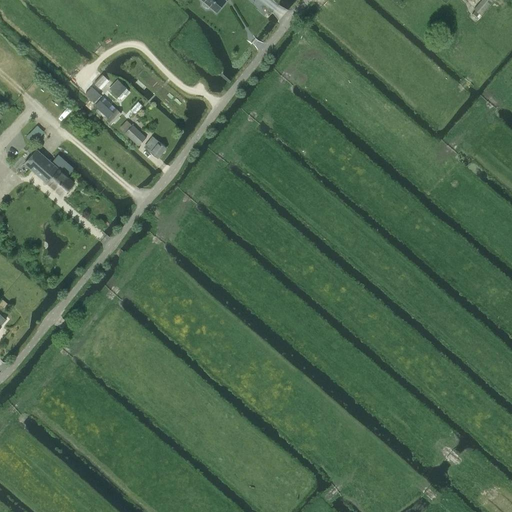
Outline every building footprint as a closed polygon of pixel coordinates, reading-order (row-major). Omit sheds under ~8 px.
[(227,0),(226,0),(200,0),(203,2),(202,3),(202,6),(205,9),(208,8),(209,7),(216,13),(227,0)] [(478,18),(492,1),(491,0),(481,0),(473,9),(475,11),(471,15),(475,19),(476,17),(478,18)] [(236,24),(248,34),(261,19),(249,9),(236,24)] [(102,74),(93,83),(95,84),(100,89),(108,80),(103,75),(102,74)] [(117,79),(109,88),(118,97),(120,99),(121,99),(125,95),(129,91),(126,89),(127,88),(117,79)] [(103,97),(95,105),(109,118),(107,120),(111,124),(121,114),(103,97)] [(138,146),(146,138),(132,125),(127,121),(122,126),(127,131),(125,133),(138,146)] [(33,143),(44,132),(37,126),(30,133),(31,134),(30,135),(30,136),(28,139),(33,143)] [(158,158),(166,147),(152,136),(144,147),(158,158)] [(36,150),(24,163),(62,196),(74,183),(67,176),(73,169),(58,155),(52,163),(36,150)] [(103,335),(79,314),(69,326),(93,347),(103,335)]
